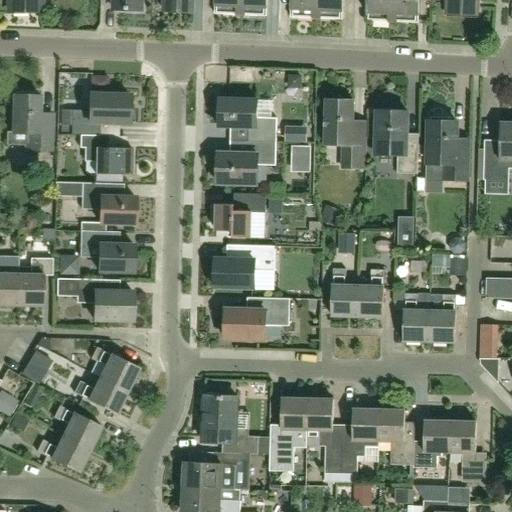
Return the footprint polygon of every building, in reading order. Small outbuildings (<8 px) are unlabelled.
[(43,13),(43,0),(14,0),(14,12),(43,13)] [(113,0),(113,10),(142,11),(142,0),(113,0)] [(163,0),(163,10),(193,12),(194,0),(163,0)] [(241,16),(241,0),(214,0),(214,14),(241,16)] [(241,0),(241,16),(267,17),(267,0),(241,0)] [(316,19),(316,0),(290,0),(290,17),(316,19)] [(316,0),(316,19),(342,20),(342,0),(316,0)] [(391,21),(392,0),(366,0),(365,20),(391,21)] [(392,0),(391,21),(417,23),(418,0),(392,0)] [(477,14),(477,0),(446,0),(446,12),(477,14)] [(24,92),(21,96),(13,96),(12,132),(6,132),(6,145),(24,146),(23,152),(52,153),(53,114),(46,114),(39,114),(40,97),(36,93),(24,92)] [(80,137),(107,138),(98,137),(98,131),(99,124),(128,125),(129,97),(90,96),(89,112),(71,112),(71,110),(62,110),(61,126),(71,126),(70,137),(80,137)] [(249,143),(277,144),(278,120),(258,119),(259,101),(220,100),(219,129),(249,129),(249,137),(249,143)] [(365,142),(353,142),(353,124),(354,103),(326,102),(325,146),(343,146),(342,170),(365,170),(365,142)] [(407,145),(407,113),(377,113),(376,156),(398,157),(397,175),(418,176),(418,146),(413,146),(407,145)] [(430,122),(429,165),(428,181),(442,181),(468,182),(470,140),(463,140),(457,140),(458,123),(430,122)] [(511,125),(502,125),(501,152),(492,152),(485,152),(484,182),(509,183),(509,170),(511,170),(511,125)] [(304,163),(304,136),(285,136),(284,163),(304,163)] [(106,144),(107,138),(80,137),(80,149),(85,149),(85,162),(95,163),(95,175),(131,176),(132,150),(106,150),(106,144)] [(277,167),(277,144),(249,143),(231,143),(231,149),(230,155),(219,155),(218,185),(258,186),(258,167),(277,167)] [(55,184),(55,196),(82,197),(82,199),(81,211),(100,211),(100,225),(106,225),(134,226),(135,199),(123,199),(105,198),(105,186),(96,185),(82,185),(55,184)] [(266,196),(251,195),(234,195),(234,200),(234,206),(217,206),(216,232),(233,233),(233,239),(250,240),(251,214),(266,215),(266,196)] [(414,231),(398,230),(397,250),(413,251),(414,231)] [(133,273),(133,248),(118,247),(118,241),(118,234),(81,233),(80,259),(98,259),(98,272),(133,273)] [(215,288),(254,289),(255,271),(275,272),(276,248),(246,247),(246,261),(228,260),(216,260),(215,288)] [(54,248),(54,266),(70,267),(70,248),(54,248)] [(0,306),(16,307),(17,276),(4,275),(5,260),(0,259),(0,306)] [(17,268),(17,276),(16,307),(42,308),(43,276),(52,276),(52,259),(31,259),(30,268),(17,268)] [(358,318),(358,287),(345,286),(346,271),(333,270),(332,318),(358,318)] [(358,287),(358,318),(383,319),(385,272),(371,271),(371,287),(358,287)] [(511,280),(489,280),(489,298),(511,298),(511,280)] [(76,303),(94,304),(94,321),(131,322),(132,293),(118,293),(118,287),(118,282),(77,281),(56,281),(56,296),(76,297),(76,303)] [(430,343),(430,312),(417,312),(418,296),(405,296),(404,343),(430,343)] [(430,312),(430,343),(455,344),(457,297),(443,296),(443,313),(430,312)] [(225,341),(265,342),(266,327),(290,328),(291,301),(248,299),(248,306),(248,312),(226,311),(225,341)] [(482,327),(481,359),(498,359),(499,327),(482,327)] [(99,378),(127,393),(139,370),(96,348),(90,360),(104,368),(99,378)] [(16,394),(30,399),(36,383),(22,378),(16,394)] [(115,416),(127,393),(99,378),(93,390),(79,382),(73,395),(115,416)] [(258,456),(259,442),(258,442),(258,438),(248,437),(235,437),(236,413),(237,398),(205,397),(203,443),(223,444),(229,444),(228,455),(243,455),(251,455),(258,456)] [(276,430),(271,430),(269,472),(294,472),(294,463),(294,448),(306,448),(307,432),(307,401),(282,400),(281,430),(276,430)] [(338,426),(332,425),(333,401),(307,401),(307,432),(319,432),(319,448),(325,448),(325,483),(341,483),(343,426),(338,426)] [(61,437),(90,451),(102,428),(59,407),(53,419),(67,426),(61,437)] [(348,426),(343,426),(341,483),(358,483),(358,459),(366,459),(366,449),(378,449),(378,443),(379,412),(353,411),(353,426),(348,426)] [(391,443),(390,465),(413,466),(414,441),(409,441),(404,441),(405,412),(379,412),(378,443),(391,443)] [(413,468),(423,468),(423,469),(436,470),(437,457),(442,457),(442,454),(450,454),(451,423),(424,422),(424,442),(419,442),(414,441),(413,466),(413,468)] [(451,423),(450,454),(462,454),(462,470),(467,471),(467,484),(485,484),(486,460),(481,460),(475,459),(476,423),(451,423)] [(79,474),(90,451),(61,437),(56,448),(42,442),(36,453),(79,474)] [(228,455),(222,454),(213,454),(213,460),(213,465),(184,464),(183,488),(235,491),(235,490),(234,490),(235,467),(242,467),(243,455),(228,455)] [(430,495),(445,490),(441,476),(425,481),(430,495)] [(240,491),(235,491),(183,488),(181,511),(240,511),(241,502),(240,502),(240,491)] [(400,497),(399,511),(416,511),(417,498),(400,497)] [(423,511),(447,511),(447,510),(448,503),(424,502),(423,507),(423,511)]
